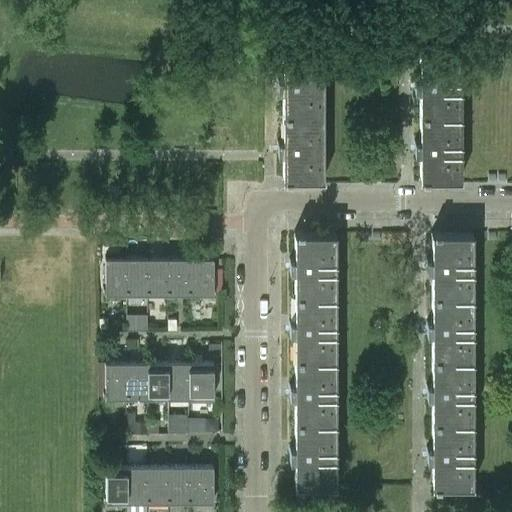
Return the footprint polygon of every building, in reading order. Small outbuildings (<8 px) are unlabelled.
[(277,76),(276,76),(276,90),(277,90),(277,89),(281,89),(281,114),(317,114),(317,52),(322,52),(322,51),(289,51),(289,49),(284,49),(284,51),(281,51),(281,78),(277,78),(277,76)] [(415,76),(413,76),(413,89),(415,89),(415,88),(418,88),(418,101),(418,114),(454,114),(454,52),(459,52),(459,51),(426,51),(426,49),(421,49),(421,51),(418,51),(418,77),(415,77),(415,76)] [(317,114),(281,114),(281,140),(277,140),(277,139),(276,139),(276,152),(277,152),(277,151),(281,151),(281,178),(284,178),(284,179),(289,179),(289,178),(322,178),(322,177),(317,177),(317,114)] [(454,114),(418,114),(418,140),(415,140),(415,139),(413,139),(413,150),(413,152),(415,152),(415,151),(418,151),(418,178),(421,178),(421,179),(426,179),(426,178),(459,178),(459,176),(454,176),(454,114)] [(301,230),(296,230),(296,231),(293,231),(293,258),(289,258),(289,257),(288,257),(288,270),(289,270),(289,269),(293,269),(293,294),(329,294),(329,233),(334,233),(334,231),(301,231),(301,230)] [(438,230),(433,230),(433,231),(430,231),(430,258),(427,258),(427,257),(425,257),(425,270),(427,270),(427,269),(430,269),(430,294),(466,294),(466,233),(471,233),(471,231),(438,231),(438,230)] [(104,293),(125,293),(125,256),(104,256),(104,285),(102,285),(102,289),(104,289),(104,293)] [(146,256),(125,256),(125,293),(146,293),(146,256)] [(167,256),(146,256),(146,293),(167,293),(167,256)] [(187,256),(167,256),(167,293),(187,293),(187,256)] [(212,256),(187,256),(187,293),(212,293),(212,256)] [(51,511),(52,257),(0,257),(0,511),(51,511)] [(223,260),(215,260),(215,286),(222,286),(223,260)] [(95,266),(76,266),(76,276),(95,276),(95,266)] [(95,276),(76,276),(76,286),(95,286),(95,276)] [(95,286),(76,286),(76,296),(95,296),(95,286)] [(329,294),(293,294),(293,320),(289,320),(289,319),(288,319),(288,332),(289,332),(289,331),(293,331),(293,358),(329,358),(329,294)] [(466,294),(430,294),(430,320),(427,320),(427,319),(425,319),(425,333),(427,333),(427,332),(430,332),(430,357),(466,357),(466,294)] [(95,296),(76,296),(76,306),(95,306),(95,296)] [(95,306),(76,306),(76,316),(95,316),(95,306)] [(125,311),(125,328),(135,328),(135,311),(125,311)] [(95,316),(76,316),(76,325),(95,325),(95,316)] [(105,317),(97,317),(97,327),(105,327),(105,317)] [(175,318),(167,318),(167,328),(175,328),(175,318)] [(95,335),(76,335),(76,345),(95,345),(95,335)] [(125,340),(125,348),(134,348),(134,339),(125,340)] [(95,345),(76,345),(76,355),(95,355),(95,345)] [(95,355),(76,355),(76,365),(95,365),(95,355)] [(466,357),(430,357),(430,384),(426,384),(426,383),(425,383),(425,396),(426,396),(426,395),(430,395),(430,420),(466,420),(466,357)] [(329,358),(293,358),(293,384),(289,384),(289,383),(288,383),(288,396),(289,396),(289,395),(293,395),(293,420),(329,420),(329,358)] [(104,397),(125,397),(125,360),(104,360),(104,389),(102,389),(102,393),(103,393),(104,397)] [(146,360),(125,360),(125,397),(146,397),(146,360)] [(167,360),(146,360),(146,397),(167,397),(167,360)] [(187,360),(167,360),(167,397),(187,397),(187,360)] [(212,360),(187,360),(187,397),(212,397),(212,360)] [(95,365),(76,365),(76,375),(95,375),(95,365)] [(95,375),(76,375),(76,385),(95,385),(95,375)] [(95,385),(76,385),(76,395),(95,395),(95,385)] [(95,395),(76,395),(76,404),(95,404),(95,395)] [(95,404),(76,404),(76,414),(95,414),(95,404)] [(95,414),(76,414),(76,424),(95,424),(95,414)] [(157,431),(157,421),(146,420),(146,431),(157,431)] [(329,420),(293,420),(293,446),(289,446),(289,445),(288,445),(288,459),(289,459),(289,458),(293,458),(293,484),(296,484),(296,486),(301,486),(301,484),(334,484),(334,483),(329,483),(329,420)] [(466,420),(430,420),(430,447),(426,447),(426,445),(425,446),(425,459),(426,459),(426,458),(430,458),(430,484),(433,484),(433,486),(438,486),(438,484),(471,484),(471,483),(466,483),(466,420)] [(186,421),(175,421),(175,432),(186,432),(186,421)] [(95,424),(76,424),(76,434),(95,434),(95,424)] [(95,444),(76,444),(76,454),(95,454),(95,444)] [(95,454),(76,454),(76,464),(95,464),(95,454)] [(95,464),(76,464),(76,473),(95,473),(95,464)] [(103,501),(125,501),(125,464),(103,464),(103,493),(102,493),(102,497),(103,497),(103,501)] [(147,464),(125,464),(125,501),(147,501),(147,464)] [(167,464),(147,464),(147,501),(167,501),(167,464)] [(187,464),(167,464),(167,501),(188,501),(187,464)] [(212,464),(187,464),(188,501),(212,501),(212,464)] [(95,473),(76,473),(75,483),(95,483),(95,473)] [(95,483),(75,483),(76,493),(95,493),(95,483)] [(95,493),(76,493),(75,503),(95,503),(95,493)] [(95,511),(95,503),(75,503),(75,511),(95,511)]
